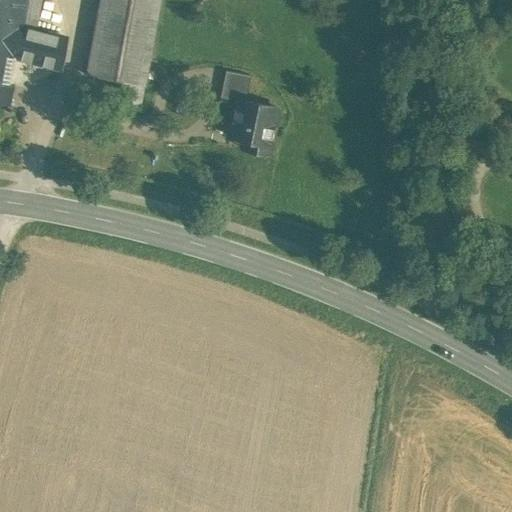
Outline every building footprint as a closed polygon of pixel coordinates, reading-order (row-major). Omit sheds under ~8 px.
[(27,0),(0,0),(0,53),(13,56),(14,56),(44,64),(50,32),(23,25),(27,0)] [(100,0),(86,73),(145,84),(160,0),(100,0)] [(67,37),(50,32),(44,64),(61,68),(67,37)] [(13,56),(0,53),(0,101),(8,103),(12,82),(9,82),(14,56),(13,56)] [(250,74),(226,69),(220,96),(236,99),(236,97),(245,99),(250,74)] [(145,85),(121,81),(117,104),(140,109),(145,85)] [(245,99),(236,97),(236,99),(229,134),(253,139),(251,148),(269,152),(278,106),(245,99)]
